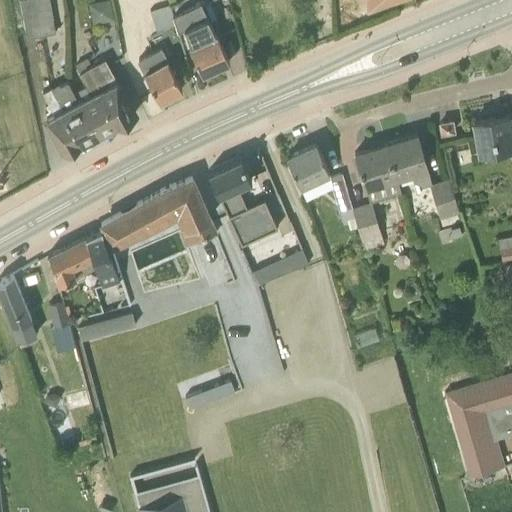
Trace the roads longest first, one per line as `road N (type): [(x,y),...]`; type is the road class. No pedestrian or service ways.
road 1 (secondary): [(0,242),(167,149),(330,76)]
road 2 (secondary): [(330,76),(380,71),(507,19)]
road 3 (residential): [(511,76),(340,126)]
road 4 (secondary): [(481,0),(367,46),(330,76)]
